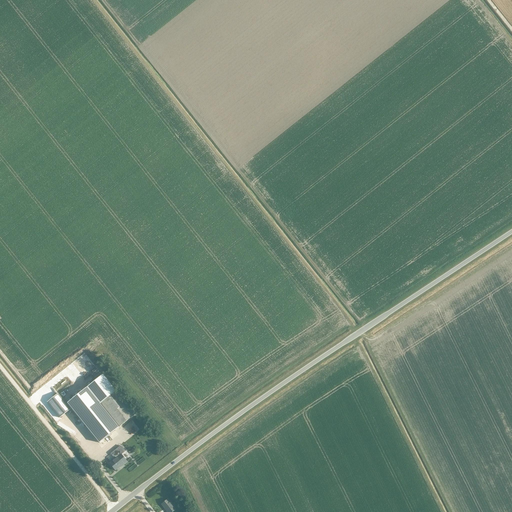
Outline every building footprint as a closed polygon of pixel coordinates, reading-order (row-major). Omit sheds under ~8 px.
[(87,388),(119,428),(135,415),(103,375),(87,388)] [(115,425),(84,385),(64,400),(95,440),(115,425)] [(58,419),(70,409),(58,394),(46,403),(58,419)] [(115,459),(110,463),(115,470),(123,464),(124,465),(127,462),(121,454),(125,451),(121,446),(111,454),(115,459)] [(166,511),(172,511),(176,509),(168,499),(161,505),(166,511)]
